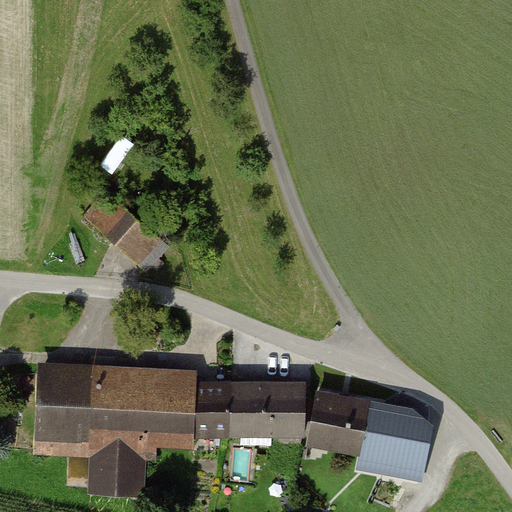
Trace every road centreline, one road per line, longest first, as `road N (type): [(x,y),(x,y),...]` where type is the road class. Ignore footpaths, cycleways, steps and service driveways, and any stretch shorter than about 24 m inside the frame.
road 1 (unclassified): [(399,376),(346,305),(304,227),(235,0)]
road 2 (unclassified): [(399,376),(172,293),(0,281)]
road 3 (unclassified): [(511,476),(440,399),(399,376)]
